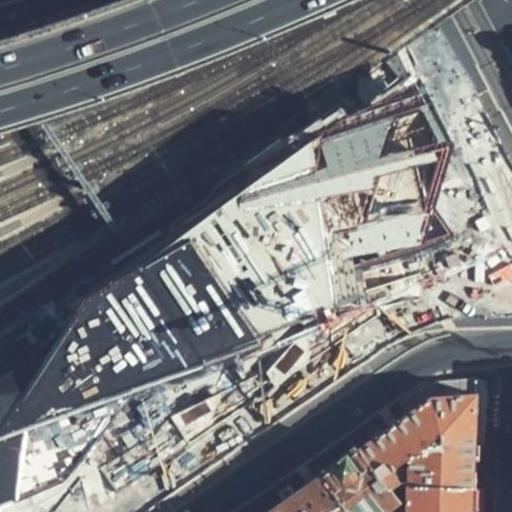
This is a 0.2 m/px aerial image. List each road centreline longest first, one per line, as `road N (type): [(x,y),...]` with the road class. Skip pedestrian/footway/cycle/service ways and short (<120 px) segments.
road 1 (tertiary): [(195,511),(417,363),(466,348),(511,346)]
road 2 (trunk): [(0,114),(315,0)]
road 3 (trunk): [(202,0),(0,72)]
